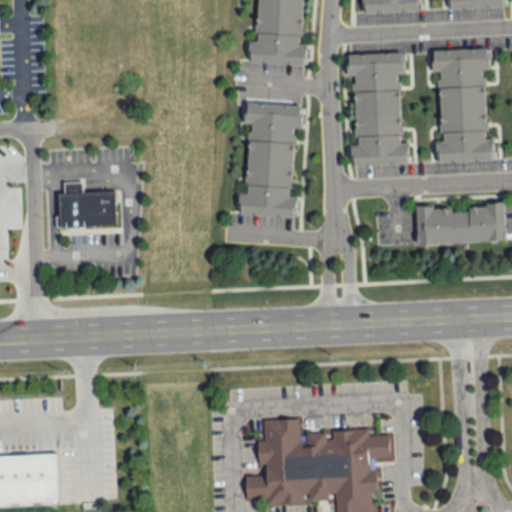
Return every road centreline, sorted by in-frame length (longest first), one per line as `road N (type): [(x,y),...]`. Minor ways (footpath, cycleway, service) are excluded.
road 1 (tertiary): [(43,337),(511,316)]
road 2 (residential): [(335,240),(327,0)]
road 3 (residential): [(511,25),(325,35)]
road 4 (residential): [(332,186),(511,177)]
